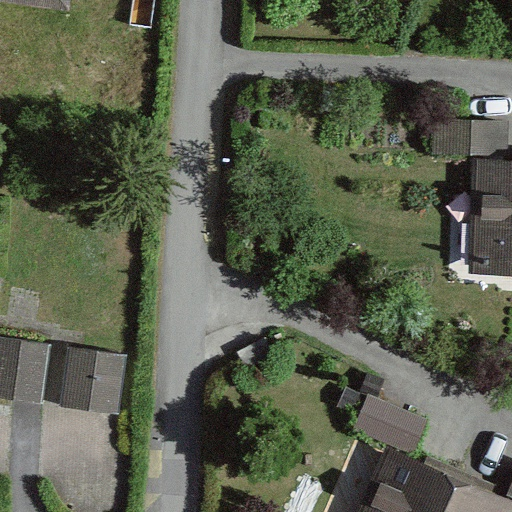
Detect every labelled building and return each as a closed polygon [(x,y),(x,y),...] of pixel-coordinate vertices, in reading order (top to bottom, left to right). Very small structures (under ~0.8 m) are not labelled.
[(59,0),(0,0),(0,8),(58,14),(59,0)] [(499,130),(436,128),(436,155),(498,157),(499,130)] [(511,172),(476,172),(475,275),(511,275),(511,172)] [(42,336),(0,330),(0,388),(34,393),(42,336)] [(120,349),(63,342),(56,399),(113,406),(120,349)] [(418,416),(367,394),(358,416),(409,437),(418,416)] [(511,511),(511,500),(390,447),(361,511),(511,511)]
